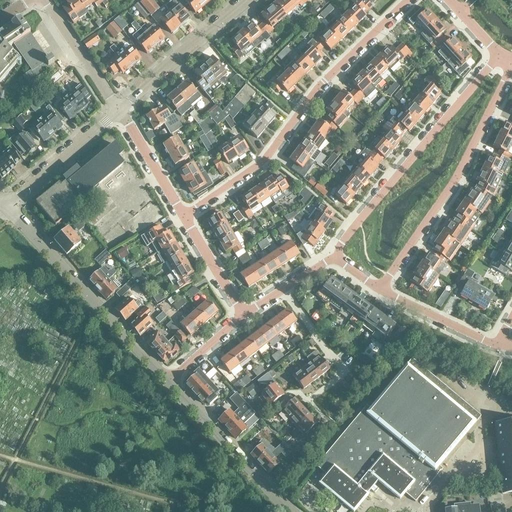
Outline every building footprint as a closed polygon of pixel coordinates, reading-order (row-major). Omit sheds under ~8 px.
[(84,9),(78,0),(67,0),(65,1),(68,6),(63,9),(74,24),(79,20),(78,20),(87,14),(84,9)] [(93,3),(91,0),(78,0),(84,9),(93,3)] [(144,0),(141,3),(151,16),(159,10),(150,0),(144,0)] [(199,0),(185,0),(185,1),(195,13),(204,6),(199,0)] [(306,2),(304,0),(279,0),(275,4),(285,16),(298,4),(301,7),(306,2)] [(346,15),(357,26),(366,17),(364,15),(368,12),(357,0),(350,0),(350,1),(355,6),(346,15)] [(357,0),(368,12),(373,7),(365,0),(357,0)] [(134,7),(145,19),(150,15),(139,3),(134,7)] [(170,7),(167,10),(180,26),(189,19),(179,6),(177,4),(171,9),(170,7)] [(285,16),(275,4),(261,16),(265,21),(261,25),(268,34),(274,30),(271,27),(285,16)] [(325,10),(329,14),(333,10),(329,6),(325,10)] [(426,31),(437,21),(427,11),(426,12),(422,8),(408,21),(412,26),(417,21),(425,31),(426,31)] [(180,26),(167,10),(164,13),(167,17),(161,21),(171,34),(180,26)] [(324,19),(329,14),(325,10),(320,15),(324,19)] [(346,15),(338,23),(348,34),(357,26),(346,15)] [(119,17),(114,21),(118,26),(123,21),(119,17)] [(30,34),(20,18),(11,24),(0,31),(0,79),(18,58),(9,50),(8,49),(30,34)] [(446,31),(437,21),(426,31),(425,31),(421,35),(430,45),(434,49),(436,47),(445,39),(441,35),(446,31)] [(120,30),(113,22),(106,29),(113,37),(120,30)] [(156,46),(141,29),(135,22),(131,25),(142,38),(137,42),(147,54),(156,46)] [(329,32),(339,43),(348,34),(338,23),(329,32)] [(251,44),(255,49),(265,41),(266,42),(271,38),(268,34),(261,25),(256,29),(251,24),(241,32),(251,44)] [(156,46),(165,39),(154,27),(149,31),(145,26),(141,29),(156,46)] [(251,44),(241,32),(231,41),(236,46),(231,50),(239,59),(244,55),(242,53),(251,44)] [(331,51),(339,43),(329,32),(321,40),(318,37),(313,41),(322,50),(326,46),(331,51)] [(29,35),(14,46),(26,62),(32,71),(24,77),(36,94),(50,84),(44,75),(52,70),(49,66),(54,63),(51,58),(47,61),(29,35)] [(88,50),(100,41),(95,35),(83,44),(88,50)] [(437,54),(446,63),(462,49),(453,39),(448,43),(445,39),(436,47),(440,52),(437,54)] [(318,54),(322,50),(313,41),(309,46),(312,49),(303,57),(314,68),(322,59),(318,54)] [(401,44),(396,49),(405,58),(407,56),(410,59),(413,56),(401,44)] [(123,74),(132,67),(121,54),(114,45),(110,49),(117,57),(113,61),(112,60),(106,65),(114,75),(119,70),(123,74)] [(121,54),(132,67),(141,59),(130,47),(121,54)] [(281,52),(286,56),(290,51),(286,47),(281,52)] [(225,48),(221,50),(228,58),(231,56),(225,48)] [(405,58),(396,49),(391,54),(386,49),(378,58),(388,69),(391,70),(399,63),(400,64),(405,58)] [(462,49),(446,63),(458,78),(468,69),(465,64),(471,58),(462,49)] [(281,61),(286,56),(281,52),(277,57),(281,61)] [(212,57),(203,65),(218,82),(227,74),(212,57)] [(305,76),(314,68),(303,57),(295,65),(305,76)] [(380,77),(388,69),(378,58),(369,66),(380,77)] [(218,82),(203,65),(194,73),(200,79),(196,83),(211,101),(215,98),(208,90),(218,82)] [(295,65),(286,74),(296,84),(305,76),(295,65)] [(360,75),(371,86),(380,77),(369,66),(360,75)] [(59,70),(50,78),(54,83),(63,75),(59,70)] [(288,93),(296,84),(286,74),(278,82),(275,79),(270,83),(278,92),(283,88),(288,93)] [(430,79),(443,90),(447,85),(434,74),(430,79)] [(371,86),(360,75),(351,83),(356,88),(352,92),(361,102),(365,97),(363,94),(371,86)] [(231,81),(241,90),(245,86),(234,77),(231,81)] [(439,94),(443,90),(430,79),(426,84),(424,82),(420,86),(425,91),(422,95),(432,105),(440,95),(439,94)] [(187,82),(177,90),(190,106),(200,98),(187,82)] [(390,88),(395,92),(399,87),(395,83),(390,88)] [(245,86),(241,90),(234,99),(242,106),(249,98),(250,100),(255,94),(245,86)] [(398,92),(403,95),(407,90),(403,86),(398,92)] [(390,97),(395,92),(390,88),(386,93),(390,97)] [(68,93),(65,96),(79,112),(88,104),(76,90),(70,95),(68,93)] [(194,110),(190,106),(177,90),(167,99),(177,110),(182,106),(186,110),(187,109),(190,113),(194,110)] [(342,92),(334,102),(346,112),(353,103),(356,106),(361,102),(352,92),(347,97),(342,92)] [(398,101),(403,95),(398,92),(394,97),(398,101)] [(432,105),(422,95),(414,105),(424,114),(432,105)] [(79,112),(65,96),(61,99),(63,102),(58,106),(69,120),(79,112)] [(235,114),(242,106),(234,99),(221,114),(226,119),(228,117),(232,121),(237,115),(235,114)] [(252,116),(266,128),(275,118),(274,117),(277,113),(263,101),(260,105),(261,106),(252,116)] [(346,112),(334,102),(326,111),(329,113),(325,119),(327,121),(338,128),(339,129),(350,115),(346,112)] [(34,104),(30,108),(34,113),(38,110),(34,104)] [(41,120),(53,134),(62,126),(60,124),(63,121),(50,105),(46,108),(50,113),(41,120)] [(417,123),(424,114),(414,105),(406,114),(417,123)] [(183,128),(177,119),(174,115),(171,117),(163,107),(146,117),(154,131),(164,125),(170,136),(183,128)] [(221,114),(217,108),(207,116),(216,127),(226,119),(221,114)] [(189,115),(197,125),(202,121),(194,110),(190,113),(189,115)] [(409,132),(417,123),(406,114),(398,123),(391,117),(387,122),(391,125),(399,132),(403,128),(409,132)] [(27,122),(22,115),(18,119),(23,125),(27,122)] [(182,116),(177,119),(183,128),(187,126),(182,116)] [(202,131),(202,132),(204,136),(205,137),(210,132),(216,127),(207,116),(202,121),(197,125),(202,131)] [(257,139),(266,128),(252,116),(243,127),(257,139)] [(22,126),(23,125),(18,119),(12,123),(20,133),(25,129),(22,126)] [(53,134),(41,120),(30,130),(40,141),(42,139),(44,142),(53,134)] [(319,121),(312,131),(324,140),(331,131),(334,133),(338,128),(327,121),(324,125),(319,121)] [(505,124),(499,136),(511,141),(511,124),(511,126),(505,124)] [(396,137),(399,132),(391,125),(387,130),(390,132),(382,141),(393,151),(401,142),(396,137)] [(317,150),(324,140),(312,131),(305,140),(317,150)] [(218,143),(210,132),(205,137),(211,147),(218,143)] [(24,134),(17,140),(14,137),(7,142),(20,157),(23,156),(25,155),(26,157),(36,149),(24,134)] [(206,150),(211,147),(205,137),(204,136),(200,138),(206,150)] [(499,150),(497,155),(508,161),(511,162),(511,161),(511,155),(507,153),(511,143),(511,141),(499,136),(493,147),(499,150)] [(183,148),(183,147),(177,137),(163,145),(169,156),(183,148)] [(228,143),(239,159),(245,154),(244,153),(248,150),(239,137),(228,143)] [(310,159),(317,150),(305,140),(297,150),(310,159)] [(385,160),(393,151),(382,141),(375,150),(372,147),(368,152),(376,159),(380,155),(385,160)] [(233,163),(239,159),(228,143),(218,150),(228,164),(232,161),(233,163)] [(67,217),(69,219),(81,209),(72,199),(78,194),(82,199),(123,165),(117,158),(122,154),(115,145),(81,174),(76,169),(64,179),(67,181),(50,195),(48,193),(35,203),(55,227),(67,217)] [(186,145),(183,147),(183,148),(169,156),(175,166),(189,158),(188,155),(191,153),(186,145)] [(0,179),(1,180),(10,172),(16,167),(14,166),(20,161),(10,148),(3,154),(0,157),(0,179)] [(310,159),(297,150),(290,160),(302,169),(310,159)] [(359,168),(370,178),(378,169),(372,164),(376,159),(368,152),(364,157),(367,159),(359,168)] [(330,159),(334,162),(338,157),(334,154),(330,159)] [(482,169),(496,176),(501,179),(503,175),(505,175),(511,162),(508,161),(497,155),(493,154),(490,159),(488,157),(482,169)] [(329,168),(334,162),(330,159),(325,164),(329,168)] [(336,164),(340,168),(345,163),(340,159),(336,164)] [(199,175),(201,174),(198,170),(202,168),(198,162),(193,165),(179,173),(185,184),(199,175)] [(227,172),(220,162),(215,166),(218,170),(222,175),(227,172)] [(336,173),(340,168),(336,164),(332,169),(336,173)] [(351,177),(363,187),(370,178),(359,168),(351,177)] [(502,179),(501,179),(496,176),(482,169),(477,181),(478,182),(476,188),(480,190),(490,195),(494,197),(497,191),(496,191),(502,179)] [(199,175),(185,184),(191,194),(192,193),(193,194),(197,192),(197,191),(205,186),(202,181),(204,180),(201,174),(199,175)] [(304,179),(313,187),(317,182),(308,174),(304,179)] [(272,178),(262,185),(270,198),(274,203),(283,196),(285,199),(291,196),(277,177),(273,179),(272,178)] [(355,196),(363,187),(351,177),(343,186),(355,196)] [(329,191),(319,183),(315,189),(324,197),(329,191)] [(270,198),(262,185),(251,192),(260,205),(270,198)] [(347,205),(355,196),(343,186),(335,195),(347,205)] [(490,195),(480,190),(477,195),(470,192),(463,203),(475,211),(476,210),(482,214),(494,197),(490,195)] [(260,205),(251,192),(241,199),(246,206),(242,209),(248,219),(253,216),(250,211),(260,205)] [(468,228),(474,232),(475,233),(479,228),(477,227),(485,217),(482,214),(476,210),(475,211),(463,203),(456,213),(461,217),(458,222),(468,228)] [(317,211),(310,221),(325,232),(332,222),(329,220),(334,214),(320,204),(316,211),(317,211)] [(292,213),(284,217),(287,221),(294,218),(297,214),(294,212),(292,213)] [(304,216),(300,212),(295,217),(299,221),(304,216)] [(207,221),(213,232),(226,224),(220,214),(218,215),(217,213),(216,213),(215,213),(214,214),(213,215),(212,216),(213,218),(207,221)] [(244,219),(241,215),(235,219),(238,223),(244,219)] [(254,221),(249,225),(252,230),(258,227),(254,221)] [(325,232),(310,221),(308,221),(303,229),(304,230),(296,236),(303,246),(307,243),(314,247),(325,232)] [(468,228),(458,222),(455,226),(449,222),(442,233),(454,242),(462,231),(465,233),(468,228)] [(213,232),(219,242),(232,235),(226,224),(213,232)] [(72,226),(54,241),(67,256),(81,244),(72,233),(75,230),(72,226)] [(281,227),(277,230),(281,236),(286,234),(281,227)] [(157,254),(163,250),(175,243),(169,232),(162,237),(157,228),(141,237),(147,247),(152,244),(157,254)] [(495,235),(502,239),(505,234),(499,230),(495,235)] [(440,248),(437,253),(447,259),(450,254),(447,252),(454,242),(442,233),(434,244),(440,248)] [(281,246),(291,239),(287,234),(278,241),(281,246)] [(232,249),(235,254),(244,249),(245,249),(241,243),(238,245),(232,235),(219,242),(225,253),(232,249)] [(498,244),(502,239),(495,235),(492,240),(498,244)] [(262,242),(266,249),(270,246),(267,240),(262,242)] [(261,251),(266,249),(262,242),(258,245),(261,251)] [(499,251),(511,258),(511,244),(510,244),(507,242),(501,252),(499,251)] [(169,260),(182,253),(175,243),(163,250),(169,260)] [(281,249),(289,262),(299,255),(291,243),(281,249)] [(125,247),(116,253),(121,260),(129,255),(125,247)] [(235,254),(238,259),(243,256),(247,254),(244,249),(235,254)] [(289,262),(281,249),(271,256),(279,269),(289,262)] [(100,265),(110,255),(108,253),(105,250),(94,260),(100,265)] [(481,250),(476,258),(480,261),(485,253),(481,250)] [(511,272),(511,258),(499,251),(489,266),(493,268),(503,274),(506,276),(509,271),(511,272)] [(182,253),(169,260),(165,263),(171,273),(176,271),(188,264),(182,253)] [(247,253),(247,254),(243,256),(247,263),(251,260),(247,253)] [(428,254),(421,265),(433,273),(437,275),(444,264),(443,264),(447,259),(437,253),(434,258),(428,254)] [(243,265),(247,263),(243,256),(238,259),(243,265)] [(260,263),(269,275),(279,269),(271,256),(260,263)] [(259,282),(269,275),(260,263),(250,269),(259,282)] [(194,274),(188,264),(176,271),(182,281),(177,284),(180,289),(190,284),(187,278),(194,274)] [(433,273),(421,265),(413,276),(419,279),(415,284),(425,291),(429,285),(430,286),(437,275),(433,273)] [(139,268),(130,274),(134,280),(143,274),(139,268)] [(499,280),(503,274),(493,268),(489,274),(499,280)] [(102,269),(89,282),(97,291),(111,278),(108,275),(110,273),(108,271),(106,273),(102,269)] [(249,289),(259,282),(250,269),(241,275),(238,272),(232,276),(240,287),(245,283),(249,289)] [(494,297),(477,287),(479,282),(473,278),(475,274),(467,269),(458,285),(465,289),(461,296),(486,311),(492,300),(494,297)] [(144,276),(137,280),(141,286),(147,282),(144,276)] [(112,278),(111,278),(97,291),(106,300),(120,287),(112,278)] [(132,278),(123,286),(127,291),(136,283),(132,278)] [(333,300),(342,287),(332,279),(323,292),(333,300)] [(199,293),(194,287),(185,294),(191,300),(199,293)] [(341,311),(353,295),(342,287),(333,300),(330,303),(341,311)] [(155,291),(151,293),(157,304),(163,300),(160,294),(158,295),(155,291)] [(353,295),(341,311),(351,319),(354,315),(363,303),(353,295)] [(440,297),(435,305),(440,308),(445,301),(440,297)] [(177,302),(182,308),(186,304),(181,298),(177,302)] [(137,316),(145,308),(138,301),(134,305),(128,299),(115,310),(125,321),(134,312),(137,316)] [(199,310),(209,321),(218,312),(208,301),(199,310)] [(178,311),(182,308),(177,302),(173,305),(178,311)] [(374,310),(363,303),(354,315),(365,323),(374,310)] [(151,314),(145,308),(137,316),(139,318),(130,326),(140,336),(152,325),(146,318),(151,314)] [(200,329),(209,321),(199,310),(190,317),(200,329)] [(287,310),(278,317),(287,329),(297,322),(287,310)] [(374,310),(365,323),(362,326),(373,334),(375,331),(384,318),(374,310)] [(163,312),(156,319),(160,323),(167,317),(163,312)] [(191,337),(200,329),(190,317),(181,326),(191,337)] [(277,337),(287,329),(278,317),(268,325),(277,337)] [(395,326),(384,318),(375,331),(386,339),(395,326)] [(175,336),(180,331),(171,321),(166,326),(175,336)] [(258,332),(268,344),(277,337),(268,325),(258,332)] [(146,343),(156,353),(168,342),(157,331),(151,337),(153,338),(146,343)] [(187,339),(180,331),(175,336),(181,344),(187,339)] [(333,331),(328,338),(333,341),(337,334),(333,331)] [(258,351),(268,344),(258,332),(249,339),(258,351)] [(298,336),(294,339),(299,345),(303,342),(298,336)] [(345,338),(340,345),(345,349),(350,342),(345,338)] [(249,339),(239,346),(249,359),(258,351),(249,339)] [(299,345),(294,339),(290,342),(295,348),(299,345)] [(168,342),(156,353),(165,363),(171,358),(172,359),(181,351),(175,344),(172,347),(168,342)] [(249,359),(239,346),(230,354),(239,366),(249,359)] [(279,351),(275,354),(280,360),(284,357),(279,351)] [(307,358),(310,362),(321,376),(330,370),(316,351),(307,358)] [(239,366),(230,354),(220,361),(222,364),(217,367),(224,376),(229,373),(229,374),(239,366)] [(280,360),(275,354),(271,357),(276,363),(280,360)] [(365,356),(361,361),(369,368),(373,363),(365,356)] [(480,417),(412,359),(371,409),(367,406),(316,467),(327,476),(319,484),(328,492),(329,496),(332,498),(335,497),(337,499),(337,502),(341,506),(344,505),(352,511),(355,511),(368,496),(367,495),(379,481),(400,500),(405,494),(415,502),(443,470),(439,466),(480,417)] [(301,369),(312,383),(321,376),(310,362),(301,369)] [(260,366),(256,369),(261,375),(265,372),(260,366)] [(261,375),(256,369),(252,372),(257,378),(261,375)] [(312,383),(301,369),(293,376),(303,390),(312,383)] [(185,385),(194,395),(205,384),(196,375),(185,385)] [(237,383),(242,389),(246,386),(241,380),(237,383)] [(205,384),(194,395),(203,404),(205,401),(210,406),(218,398),(215,395),(219,391),(209,381),(205,385),(205,384)] [(254,383),(245,390),(251,398),(260,391),(254,383)] [(276,384),(261,394),(270,407),(285,396),(276,384)] [(281,412),(289,420),(302,408),(294,399),(281,412)] [(246,413),(250,409),(245,404),(241,408),(246,413)] [(289,420),(296,428),(309,415),(302,408),(289,420)] [(219,421),(227,430),(241,417),(236,412),(234,415),(230,411),(219,421)] [(309,415),(296,428),(303,436),(317,424),(309,415)] [(241,417),(227,430),(236,439),(247,429),(242,423),(244,421),(241,417)] [(511,493),(511,422),(496,424),(503,494),(511,493)] [(258,433),(250,441),(253,444),(261,436),(258,433)] [(251,455),(259,465),(271,454),(273,452),(275,450),(262,440),(251,454),(252,454),(251,455)] [(271,454),(259,465),(268,474),(279,464),(271,454)] [(312,474),(307,480),(310,482),(315,476),(312,474)]
